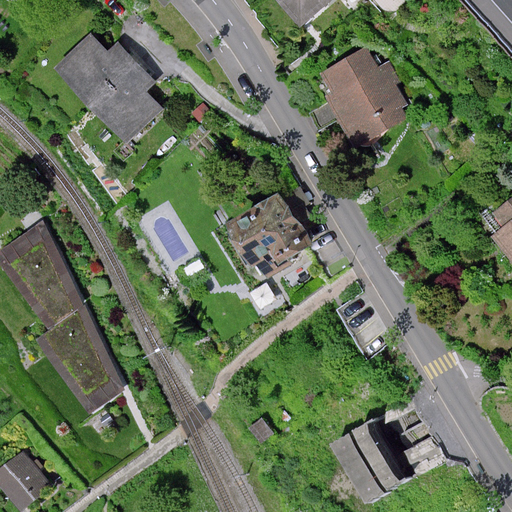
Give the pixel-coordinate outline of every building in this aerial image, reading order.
[(290,0),(311,24),(337,0),(290,0)] [(98,27),(61,65),(138,141),(172,107),(153,88),(164,76),(127,39),(119,48),(98,27)] [(375,49),(328,75),(337,91),(331,94),(361,148),(416,118),(409,105),(415,101),(395,64),(386,69),(375,49)] [(293,183),(240,215),(273,269),(326,236),(293,183)] [(511,206),(505,212),(511,220),(511,225),(502,234),(511,246),(511,206)] [(51,218),(1,252),(58,329),(45,338),(99,412),(133,387),(51,218)] [(401,411),(343,441),(379,510),(437,480),(401,411)] [(31,449),(3,473),(25,498),(23,502),(33,511),(52,489),(51,472),(31,449)]
